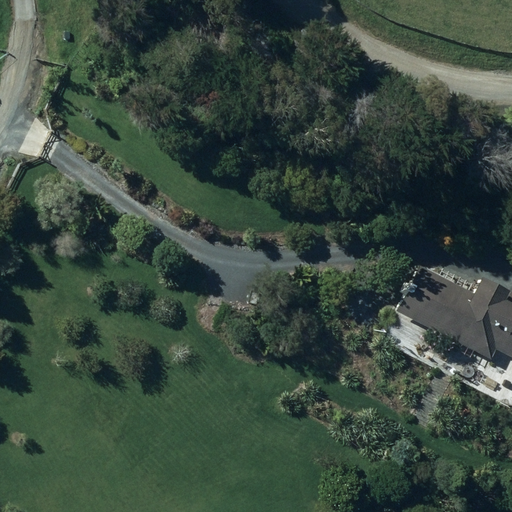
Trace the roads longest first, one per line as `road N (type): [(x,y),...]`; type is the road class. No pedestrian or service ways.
road 1 (track): [(289,0),(396,68),(511,91)]
road 2 (track): [(0,137),(22,57),(22,0)]
